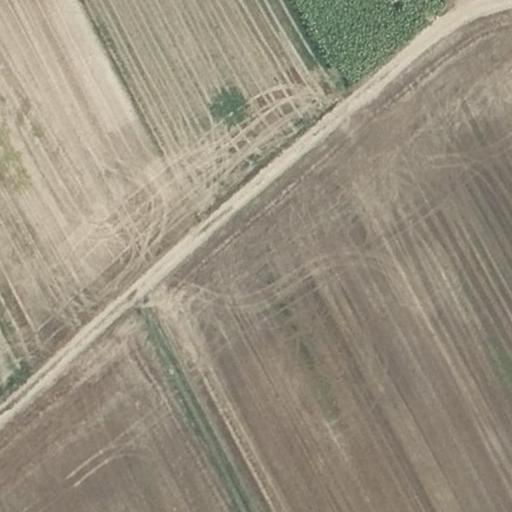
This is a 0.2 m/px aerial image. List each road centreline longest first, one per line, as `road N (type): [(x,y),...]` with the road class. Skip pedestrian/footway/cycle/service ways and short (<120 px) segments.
road 1 (track): [(0,414),(435,31),(497,0)]
road 2 (track): [(250,511),(135,295)]
